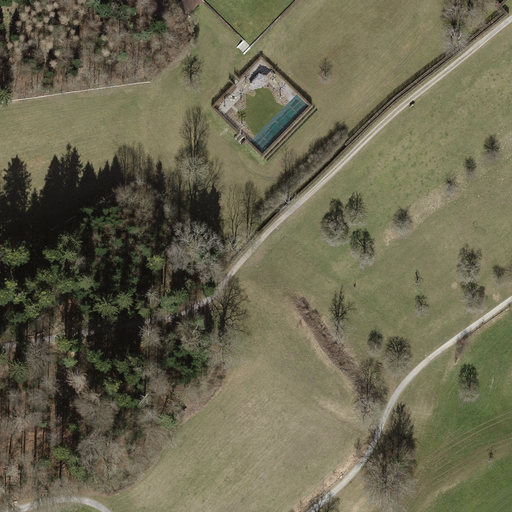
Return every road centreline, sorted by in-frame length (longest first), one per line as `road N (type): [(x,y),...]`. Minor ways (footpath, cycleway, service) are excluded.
road 1 (track): [(0,348),(189,312),(406,101),(511,19)]
road 2 (track): [(511,300),(403,384),(367,455),(310,511)]
